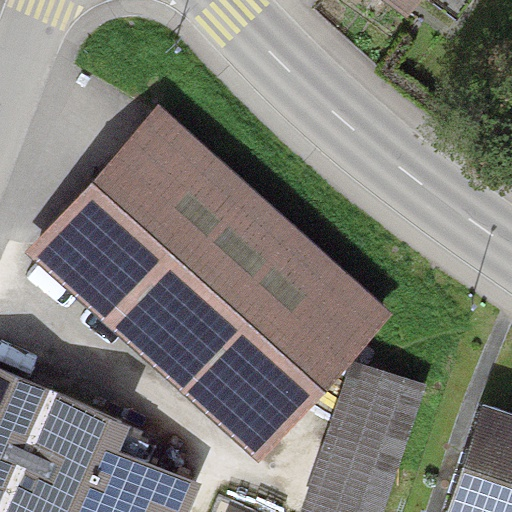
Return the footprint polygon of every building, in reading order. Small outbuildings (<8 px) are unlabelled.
[(400,0),(404,3),(406,0),(422,0),(453,23),(469,0),(400,0)] [(257,449),(377,315),(153,115),(33,250),(257,449)] [(0,511),(174,511),(186,485),(107,449),(118,424),(0,372),(0,511)] [(417,511),(451,408),(361,380),(318,511),(417,511)] [(511,511),(511,424),(478,413),(444,511),(511,511)]
